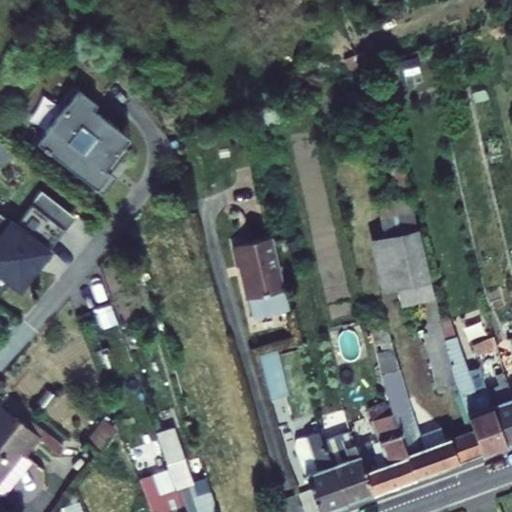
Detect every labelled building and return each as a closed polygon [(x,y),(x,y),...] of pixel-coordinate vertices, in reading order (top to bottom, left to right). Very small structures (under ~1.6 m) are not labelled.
[(65,104),(38,136),(104,190),(118,175),(121,171),(127,162),(120,159),(129,149),(122,145),(129,133),(93,106),(98,101),(78,86),(65,104)] [(41,188),(17,220),(53,247),(76,215),(41,188)] [(383,236),(417,228),(409,195),(376,203),(383,236)] [(0,290),(9,279),(22,288),(53,247),(17,220),(9,215),(6,220),(0,214),(0,290)] [(397,288),(430,280),(417,228),(383,236),(368,239),(381,292),(397,288)] [(289,309),(271,236),(233,245),(238,266),(242,265),(244,273),(242,274),(252,318),(289,309)] [(430,280),(397,288),(401,305),(422,300),(429,333),(423,334),(438,393),(458,387),(455,378),(445,338),(441,321),(434,297),(430,280)] [(415,477),(482,453),(473,429),(445,439),(440,427),(419,435),(398,369),(386,325),(383,317),(368,320),(389,400),(392,413),(407,455),(415,477)] [(441,321),(445,338),(455,335),(449,318),(441,321)] [(473,429),(482,453),(506,444),(486,390),(486,389),(475,393),(455,335),(445,338),(455,378),(458,387),(467,413),(473,429)] [(495,347),(492,336),(472,344),(475,355),(495,347)] [(258,354),(269,399),(287,395),(276,349),(258,354)] [(486,390),(506,444),(511,441),(511,400),(511,398),(502,373),(495,375),(498,385),(486,390)] [(389,400),(367,408),(371,420),(392,413),(389,400)] [(23,456),(39,437),(2,407),(0,409),(0,477),(20,453),(23,456)] [(364,470),(371,493),(415,477),(407,455),(392,413),(371,420),(386,462),(364,470)] [(103,418),(86,439),(101,450),(117,429),(103,418)] [(176,489),(183,511),(217,511),(211,491),(193,497),(190,486),(189,485),(192,484),(173,427),(156,433),(169,468),(176,489)] [(318,511),(320,511),(346,502),(331,463),(326,445),(324,445),(322,440),(318,430),(296,439),(295,448),(318,511)] [(349,430),(322,440),(324,445),(326,445),(331,463),(346,502),(371,493),(364,470),(359,454),(349,430)] [(0,494),(3,494),(30,461),(23,456),(20,453),(0,477),(0,494)] [(159,495),(176,489),(169,468),(152,474),(159,495)] [(183,511),(176,489),(159,495),(152,474),(140,478),(151,511),(183,511)] [(193,497),(211,491),(208,480),(190,486),(193,497)] [(82,511),(78,500),(62,506),(63,511),(82,511)]
